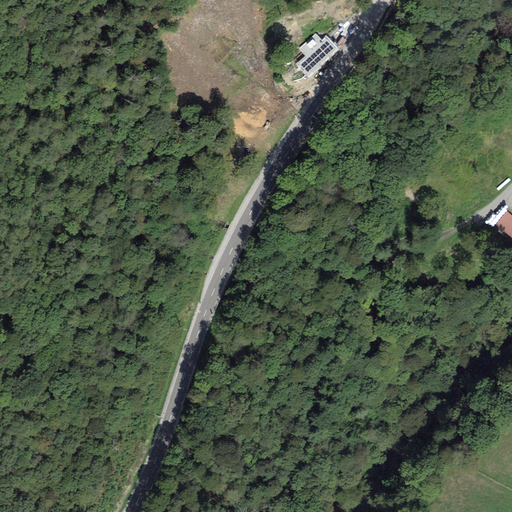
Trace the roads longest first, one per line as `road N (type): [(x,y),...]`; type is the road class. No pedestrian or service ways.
road 1 (tertiary): [(131,511),(228,257),(384,0)]
road 2 (track): [(480,216),(356,288),(335,323),(285,511)]
